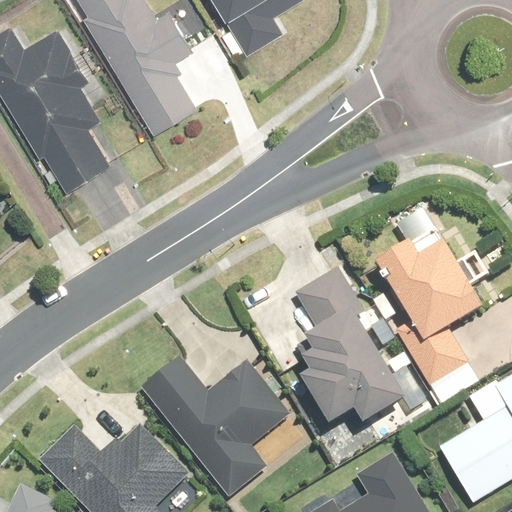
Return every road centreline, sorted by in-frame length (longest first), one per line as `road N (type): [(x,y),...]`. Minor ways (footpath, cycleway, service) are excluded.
road 1 (residential): [(0,364),(244,196)]
road 2 (residential): [(458,118),(244,196)]
road 3 (residential): [(244,196),(412,45)]
